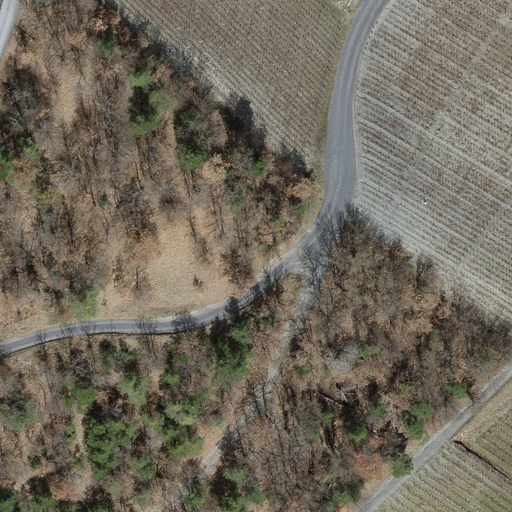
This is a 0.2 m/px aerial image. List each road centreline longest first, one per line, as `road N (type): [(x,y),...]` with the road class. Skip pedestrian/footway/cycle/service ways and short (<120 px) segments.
road 1 (unclassified): [(366,0),(331,104),(324,225),(248,299),(172,327),(85,321),(0,347)]
road 2 (track): [(324,225),(281,348),(188,492),(164,511)]
road 3 (track): [(356,511),(439,453),(511,372)]
